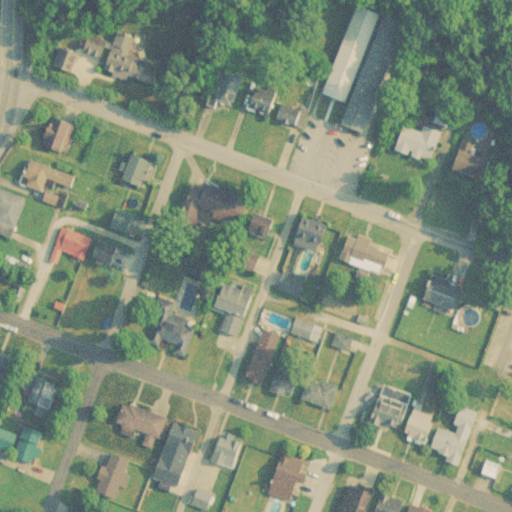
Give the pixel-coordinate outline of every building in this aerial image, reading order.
[(344,102),(377,14),(355,5),(321,93),(344,102)] [(402,23),(379,15),(345,126),(368,133),(402,23)] [(82,55),(104,61),(101,72),(154,87),(159,69),(130,61),(136,39),(115,33),(111,47),(87,40),(82,55)] [(52,66),(71,73),(78,55),(58,48),(52,66)] [(253,75),(261,77),(263,70),(255,68),(253,75)] [(211,100),(231,107),(243,77),(222,70),(211,100)] [(278,96),(255,87),(246,108),(269,117),(278,96)] [(307,115),(281,104),(275,118),(301,129),(307,115)] [(75,125),(52,118),(42,146),(65,153),(75,125)] [(437,128),(404,131),(406,156),(439,153),(437,128)] [(479,184),(489,162),(462,150),(452,173),(479,184)] [(121,180),(142,189),(154,163),(133,154),(121,180)] [(43,193),(47,181),(72,189),(75,177),(32,163),(24,188),(43,193)] [(240,228),(248,195),(206,184),(204,190),(192,187),(185,215),(240,228)] [(0,213),(1,214),(0,217),(0,235),(11,240),(25,199),(0,190),(0,213)] [(63,198),(46,192),(43,201),(59,207),(63,198)] [(126,232),(130,218),(117,214),(113,227),(126,232)] [(246,234),(268,242),(276,221),(254,214),(246,234)] [(325,234),(302,226),(295,246),(317,254),(325,234)] [(84,261),(92,240),(62,229),(54,249),(84,261)] [(393,249),(348,235),(340,261),(385,275),(393,249)] [(90,257),(110,267),(119,250),(99,240),(90,257)] [(298,299),(306,283),(285,273),(277,289),(298,299)] [(464,290),(435,276),(424,299),(454,313),(464,290)] [(209,328),(238,338),(253,293),(223,283),(209,328)] [(184,358),(195,331),(158,318),(150,338),(175,348),(173,354),(184,358)] [(316,343),(322,329),(297,319),(291,333),(316,343)] [(263,386),(280,336),(263,330),(246,380),(263,386)] [(0,383),(9,361),(0,357),(0,383)] [(269,392),(291,399),(298,375),(277,368),(269,392)] [(301,400),(331,411),(339,387),(309,377),(301,400)] [(46,421),(58,389),(38,381),(26,414),(46,421)] [(396,433),(412,397),(386,386),(370,422),(396,433)] [(137,433),(145,436),(141,447),(155,452),(166,419),(126,406),(117,434),(135,439),(137,433)] [(479,414),(462,407),(452,433),(439,428),(430,451),(446,457),(445,462),(459,467),(479,414)] [(424,446),(436,419),(415,409),(403,436),(424,446)] [(179,489),(199,433),(172,424),(153,480),(179,489)] [(14,457),(35,465),(46,435),(25,426),(14,457)] [(0,450),(10,454),(17,436),(0,429),(0,450)] [(210,462),(232,470),(244,442),(222,433),(210,462)] [(94,492),(115,501),(131,463),(110,454),(94,492)] [(265,495),(289,504),(305,465),(281,456),(265,495)] [(496,479),(500,466),(485,462),(482,475),(496,479)] [(339,511),(365,511),(372,494),(348,485),(339,511)] [(399,511),(402,500),(379,495),(375,511),(399,511)] [(203,511),(205,511),(209,506),(196,498),(191,504),(203,511)]
